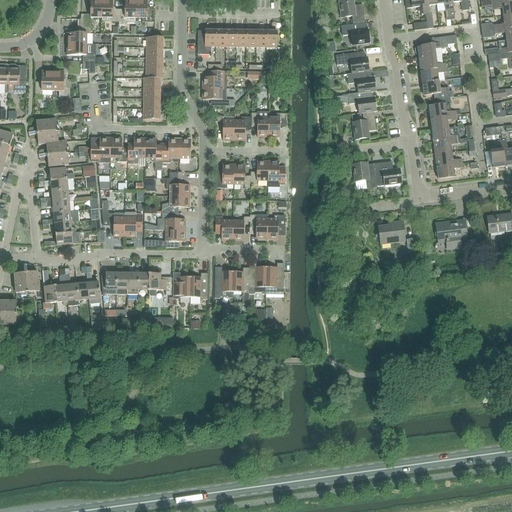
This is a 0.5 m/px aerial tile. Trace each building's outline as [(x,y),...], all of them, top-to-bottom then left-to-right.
[(84,15),(81,15),(81,20),(84,20),(84,28),(91,28),(91,18),(101,18),(101,0),(90,0),(90,15),(84,15)] [(101,0),(101,18),(112,19),(112,22),(118,23),(119,10),(113,10),(112,0),(101,0)] [(118,23),(118,25),(125,25),(125,21),(129,21),(129,19),(136,19),(136,0),(124,0),(125,10),(119,10),(118,23)] [(136,0),(136,19),(143,19),(142,23),(153,23),(153,10),(147,10),(147,0),(136,0)] [(351,17),(352,26),(365,24),(362,5),(354,6),(353,0),(347,0),(339,1),(341,19),(351,17)] [(404,0),(406,10),(417,8),(418,13),(421,12),(421,17),(425,16),(423,0),(404,0)] [(435,0),(423,0),(425,16),(426,23),(427,29),(433,28),(431,16),(430,16),(429,7),(437,6),(435,0)] [(447,0),(435,0),(437,6),(444,5),(445,13),(446,18),(450,17),(450,13),(447,0)] [(447,0),(450,13),(450,17),(454,17),(454,13),(453,4),(461,3),(462,11),(468,10),(467,0),(447,0)] [(511,3),(492,6),(492,11),(502,9),(503,17),(511,15),(511,3)] [(491,23),(481,25),(481,32),(495,30),(511,28),(511,15),(503,17),(504,25),(494,26),(491,23)] [(67,34),(67,45),(86,45),(87,34),(91,34),(91,28),(84,28),(84,20),(81,20),(78,20),(78,27),(78,34),(67,34)] [(426,23),(413,24),(414,31),(427,29),(426,23)] [(365,24),(352,26),(341,27),(342,37),(351,36),(352,46),(369,44),(367,29),(365,30),(365,24)] [(511,28),(495,30),(481,32),(482,38),(493,37),(496,35),(505,34),(506,41),(511,40),(511,28)] [(215,48),(215,31),(205,31),(205,32),(198,32),(197,55),(211,55),(211,48),(215,48)] [(226,31),(215,31),(215,48),(225,48),(226,31)] [(236,31),(226,31),(225,48),(236,48),(236,31)] [(246,32),(236,31),(236,48),(246,48),(246,32)] [(256,32),(246,32),(246,48),(256,48),(256,32)] [(266,32),(256,32),(256,48),(266,48),(266,32)] [(277,32),(266,32),(266,48),(277,48),(277,32)] [(416,48),(415,50),(415,53),(416,54),(418,54),(418,59),(435,57),(434,49),(447,47),(446,37),(425,40),(426,46),(417,47),(417,48),(416,48)] [(146,38),(146,49),(162,49),(163,39),(146,38)] [(498,54),(488,55),(489,62),(494,61),(508,59),(511,58),(511,40),(506,41),(507,49),(497,50),(498,54)] [(67,45),(67,56),(83,56),(82,62),(89,62),(95,62),(95,56),(95,45),(86,45),(67,45)] [(146,49),(146,59),(162,59),(162,49),(146,49)] [(350,64),(352,74),(368,72),(367,58),(365,58),(364,53),(335,56),(336,66),(350,64)] [(435,57),(418,59),(420,71),(446,68),(445,64),(436,65),(435,57)] [(146,59),(146,69),(162,69),(162,59),(146,59)] [(82,62),(82,70),(89,70),(89,75),(95,75),(95,62),(89,62),(82,62)] [(0,66),(0,85),(4,86),(4,94),(8,94),(8,70),(9,70),(9,67),(8,65),(2,65),(1,67),(0,66)] [(10,65),(9,67),(9,70),(8,70),(8,94),(26,94),(26,67),(19,67),(16,67),(15,66),(10,65)] [(446,68),(420,71),(421,84),(438,81),(437,74),(451,72),(450,68),(446,68)] [(146,69),(146,79),(160,80),(162,80),(162,69),(146,69)] [(35,83),(35,96),(42,96),(42,92),(52,92),(53,72),(42,72),(41,83),(35,83)] [(53,72),(52,92),(59,92),(59,97),(68,97),(68,89),(64,89),(64,72),(53,72)] [(209,72),(209,78),(202,78),(202,89),(222,90),(226,90),(227,72),(209,72)] [(357,84),(358,94),(371,93),(376,92),(374,78),(371,78),(370,72),(368,72),(352,74),(347,75),(348,85),(357,84)] [(144,79),(144,89),(160,90),(160,80),(146,79),(144,79)] [(438,81),(421,84),(423,96),(433,95),(433,100),(437,100),(450,98),(454,97),(453,92),(449,92),(449,88),(439,89),(438,81)] [(144,89),(143,100),(160,100),(160,90),(144,89)] [(222,90),(202,89),(202,101),(221,101),(221,107),(226,107),(226,100),(222,100),(222,90)] [(505,90),(492,92),(493,99),(506,97),(505,91),(505,90)] [(362,114),(374,113),(376,112),(374,97),(372,98),(371,93),(358,94),(348,95),(349,105),(356,104),(358,115),(362,114)] [(438,105),(429,107),(430,119),(456,116),(456,115),(460,115),(459,111),(447,112),(446,105),(450,104),(450,98),(437,100),(438,105)] [(143,100),(143,110),(160,110),(160,100),(143,100)] [(502,112),(501,106),(494,107),(496,118),(506,117),(505,112),(502,112)] [(160,110),(143,110),(143,120),(159,121),(160,110)] [(257,114),(251,114),(251,118),(251,119),(251,126),(257,126),(257,138),(268,138),(268,118),(268,113),(257,112),(257,114)] [(374,113),(362,114),(363,122),(352,124),(354,141),(369,139),(368,132),(376,131),(374,113)] [(286,114),(275,114),(275,118),(268,118),(268,138),(279,138),(279,127),(286,127),(286,114)] [(456,116),(430,119),(432,131),(449,128),(448,121),(457,120),(456,116)] [(223,141),(234,141),(234,121),(223,121),(223,118),(217,117),(217,122),(223,122),(223,141)] [(251,118),(245,118),(242,118),(241,122),(234,121),(234,141),(245,142),(245,130),(251,130),(251,126),(251,119),(251,118)] [(57,132),(57,126),(56,120),(36,122),(37,134),(57,132)] [(449,128),(432,131),(433,143),(459,140),(459,135),(455,136),(454,128),(449,128)] [(0,131),(0,143),(10,146),(13,135),(0,131)] [(57,132),(37,134),(38,146),(46,145),(64,143),(63,131),(57,132)] [(99,139),(99,144),(90,143),(90,157),(91,162),(99,163),(99,164),(110,164),(110,159),(111,139),(99,139)] [(122,139),(111,139),(110,159),(117,159),(117,163),(127,163),(128,150),(122,150),(122,139)] [(134,139),(134,144),(128,144),(128,150),(127,163),(132,163),(132,164),(138,165),(138,159),(145,159),(145,139),(134,139)] [(162,171),(162,163),(162,151),(162,144),(156,144),(156,139),(145,139),(145,159),(151,159),(150,162),(153,164),(154,164),(154,170),(156,171),(162,171)] [(162,144),(162,151),(162,163),(170,163),(173,162),(173,160),(179,160),(179,140),(168,140),(168,144),(162,144)] [(179,140),(179,160),(190,160),(190,140),(179,140)] [(459,140),(433,143),(435,155),(452,153),(451,145),(460,144),(459,140)] [(506,141),(502,142),(505,168),(511,166),(511,149),(507,150),(506,141)] [(64,143),(46,145),(47,156),(67,154),(66,142),(64,143)] [(505,168),(502,142),(497,142),(498,151),(491,152),(493,169),(505,168)] [(0,143),(0,154),(7,157),(10,146),(0,143)] [(452,153),(435,155),(436,167),(462,164),(462,160),(453,161),(452,153)] [(47,156),(48,168),(68,166),(67,154),(47,156)] [(250,180),(250,184),(250,185),(257,185),(257,182),(268,182),(268,162),(257,162),(256,173),(250,173),(250,177),(250,180)] [(268,182),(268,188),(279,188),(279,186),(285,186),(285,173),(285,168),(279,168),(279,162),(268,162),(268,182)] [(359,191),(367,190),(376,189),(376,188),(375,177),(373,165),(367,166),(367,163),(352,165),(356,189),(359,191)] [(373,165),(375,177),(376,188),(402,184),(400,169),(393,170),(392,163),(373,165)] [(462,164),(436,167),(438,180),(454,177),(454,170),(463,168),(462,164)] [(216,176),(216,189),(227,189),(227,185),(233,185),(233,165),(222,165),(222,177),(216,176)] [(233,165),(233,185),(244,186),(244,189),(250,189),(250,185),(250,184),(250,180),(250,177),(244,177),(245,166),(233,165)] [(66,169),(49,171),(50,182),(67,180),(74,179),(74,175),(66,175),(66,169)] [(67,180),(50,182),(52,193),(68,191),(67,180)] [(166,186),(166,191),(170,191),(170,197),(190,197),(190,186),(179,186),(179,180),(166,180),(166,186)] [(52,199),(46,199),(46,204),(47,204),(53,203),(69,202),(68,191),(52,193),(52,199)] [(161,206),(161,214),(162,214),(166,214),(174,214),(178,214),(178,208),(190,208),(190,197),(170,197),(170,203),(161,206)] [(47,204),(46,204),(47,208),(53,208),(54,214),(70,212),(69,202),(53,203),(47,204)] [(99,221),(98,210),(91,211),(92,221),(95,221),(99,221)] [(54,220),(48,221),(48,225),(55,225),(71,223),(79,222),(78,212),(70,212),(54,214),(54,220)] [(135,238),(136,233),(142,233),(142,215),(135,215),(135,214),(125,213),(125,218),(124,238),(135,238)] [(113,238),(124,238),(125,218),(118,218),(118,214),(102,214),(103,227),(113,227),(113,238)] [(157,220),(157,231),(165,231),(185,232),(185,220),(174,220),(174,214),(166,214),(162,214),(162,220),(157,220)] [(487,218),(489,234),(511,230),(511,217),(511,215),(487,218)] [(250,216),(250,218),(250,223),(250,228),(256,228),(256,240),(267,240),(267,220),(256,220),(256,216),(250,216)] [(274,216),(274,220),(267,220),(267,240),(278,240),(278,226),(284,226),(284,216),(278,216),(274,216)] [(215,217),(215,235),(221,235),(221,241),(232,241),(233,221),(222,221),(222,217),(215,217)] [(233,221),(232,241),(244,241),(244,223),(250,223),(250,218),(244,218),(243,221),(233,221)] [(461,249),(460,241),(466,240),(464,221),(436,225),(438,244),(445,243),(446,251),(461,249)] [(71,223),(55,225),(56,236),(76,234),(75,229),(71,230),(71,223)] [(378,228),(380,245),(405,242),(402,223),(388,225),(389,227),(378,228)] [(161,242),(161,249),(166,249),(174,249),(174,243),(185,243),(185,232),(165,231),(165,242),(161,242)] [(56,242),(50,242),(51,247),(57,247),(81,244),(80,233),(76,234),(56,236),(56,242)] [(407,240),(409,259),(416,258),(413,239),(407,240)] [(249,264),(249,269),(249,290),(249,295),(254,295),(255,294),(261,294),(262,295),(266,295),(266,268),(256,268),(256,264),(249,264)] [(277,268),(266,268),(266,295),(283,296),(284,264),(277,264),(277,268)] [(87,268),(86,268),(86,274),(87,284),(89,300),(89,305),(100,304),(100,299),(98,283),(92,283),(91,273),(90,267),(87,268)] [(232,293),(232,273),(222,272),(222,268),(215,268),(214,299),(219,299),(221,297),(227,297),(228,299),(232,299),(232,293)] [(69,269),(64,270),(65,276),(66,286),(67,302),(68,306),(68,307),(78,306),(78,301),(76,285),(70,285),(69,275),(69,269)] [(232,273),(232,293),(242,293),(242,305),(249,305),(249,295),(249,290),(249,269),(243,269),(243,273),(232,273)] [(61,286),(55,287),(56,303),(63,303),(63,306),(68,306),(67,302),(66,286),(65,276),(64,270),(60,270),(60,276),(59,277),(60,282),(61,284),(61,286)] [(47,271),(42,272),(43,278),(44,288),(45,304),(43,304),(43,309),(50,308),(49,304),(56,303),(55,287),(49,287),(48,277),(47,271)] [(37,272),(26,273),(27,293),(39,292),(37,272)] [(27,293),(26,273),(14,274),(16,294),(27,293)] [(102,295),(116,295),(117,274),(105,274),(105,277),(101,277),(102,295)] [(116,295),(127,296),(127,274),(117,274),(116,295)] [(127,274),(127,296),(138,296),(138,291),(138,274),(127,274)] [(149,274),(138,274),(138,291),(149,291),(149,274)] [(154,297),(155,295),(156,291),(160,291),(165,291),(165,296),(171,296),(172,280),(165,280),(165,281),(160,281),(160,274),(149,274),(149,291),(149,295),(151,297),(154,297)] [(173,274),(172,300),(179,300),(179,298),(190,298),(190,278),(180,278),(180,274),(173,274)] [(200,278),(190,278),(190,298),(200,298),(200,300),(207,301),(207,274),(200,274),(200,278)] [(87,284),(76,285),(78,301),(89,300),(87,284)] [(0,301),(0,313),(16,314),(16,302),(0,301)] [(16,314),(0,313),(0,325),(16,326),(16,314)] [(148,320),(148,328),(162,328),(162,321),(148,320)] [(91,323),(92,331),(103,330),(102,322),(91,323)]
